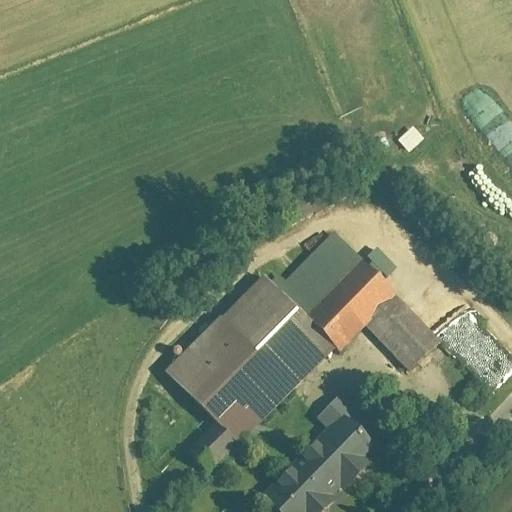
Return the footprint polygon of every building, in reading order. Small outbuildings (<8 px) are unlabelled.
[(396,140),(408,153),(422,139),(411,127),(396,140)] [(372,200),(382,206),(400,177),(389,171),(372,200)] [(267,276),(162,379),(212,430),(184,458),(212,487),(362,339),(410,388),(452,347),(336,230),(278,287),(267,276)] [(460,322),(436,279),(418,289),(427,307),(428,306),(435,319),(446,313),(453,325),(460,322)] [(331,438),(253,511),(326,511),(394,448),(343,395),(315,421),(331,438)]
